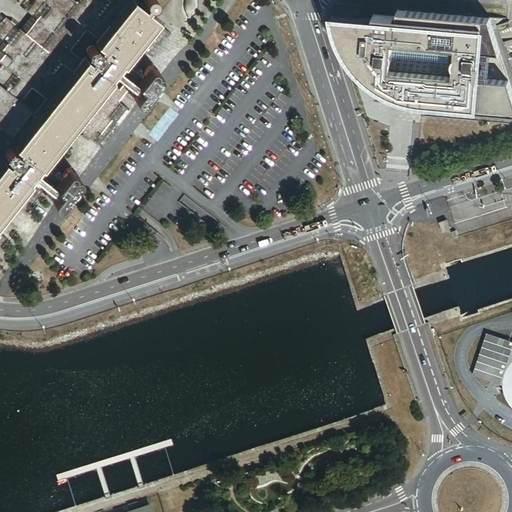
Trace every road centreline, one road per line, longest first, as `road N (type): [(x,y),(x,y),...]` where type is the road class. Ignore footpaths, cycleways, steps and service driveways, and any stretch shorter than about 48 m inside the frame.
road 1 (primary): [(0,311),(56,308),(371,207)]
road 2 (secondary): [(371,207),(459,457)]
road 3 (secondary): [(371,207),(302,0)]
road 4 (primary): [(371,207),(511,157)]
